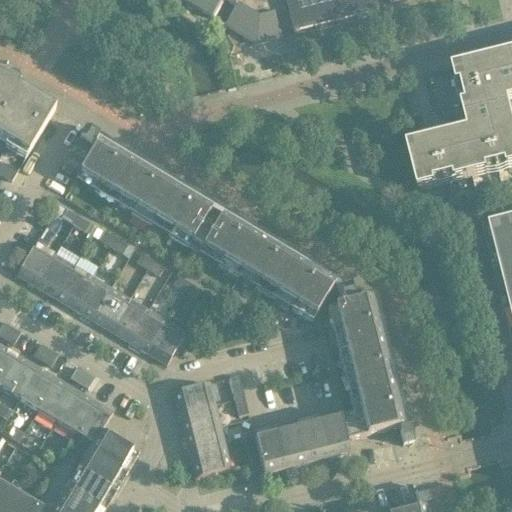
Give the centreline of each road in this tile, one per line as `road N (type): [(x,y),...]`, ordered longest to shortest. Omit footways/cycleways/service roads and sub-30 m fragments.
road 1 (residential): [(248,511),(511,447)]
road 2 (residential): [(153,404),(0,311)]
road 3 (residential): [(315,345),(173,380),(153,404)]
road 4 (residential): [(0,246),(70,123)]
